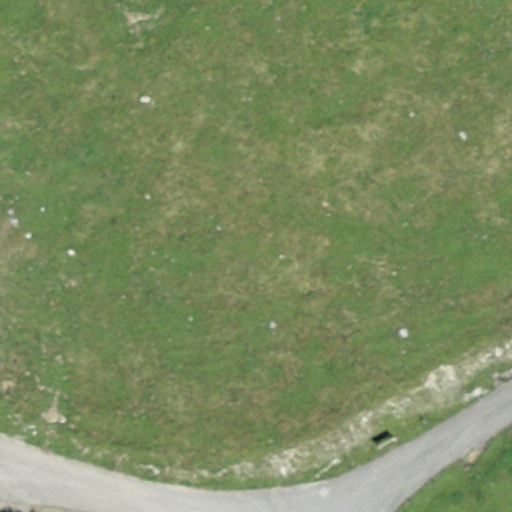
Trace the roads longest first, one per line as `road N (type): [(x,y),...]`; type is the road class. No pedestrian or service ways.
road 1 (unclassified): [(208,511),(0,480)]
road 2 (track): [(339,511),(511,391)]
